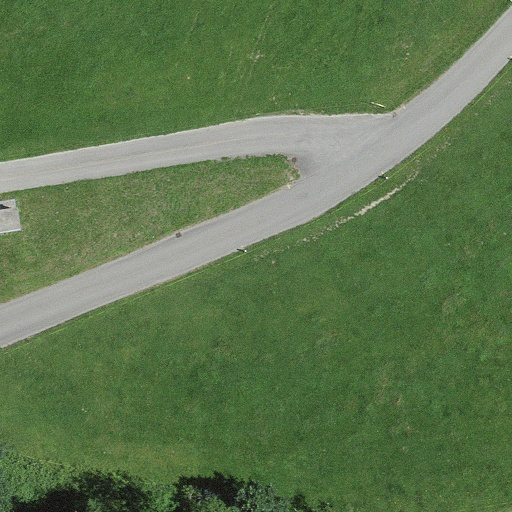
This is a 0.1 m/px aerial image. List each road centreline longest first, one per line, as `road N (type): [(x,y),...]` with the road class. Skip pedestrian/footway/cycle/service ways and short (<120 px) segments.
road 1 (unclassified): [(511,46),(432,130),(353,195),(0,341)]
road 2 (track): [(0,180),(319,146),(376,176)]
